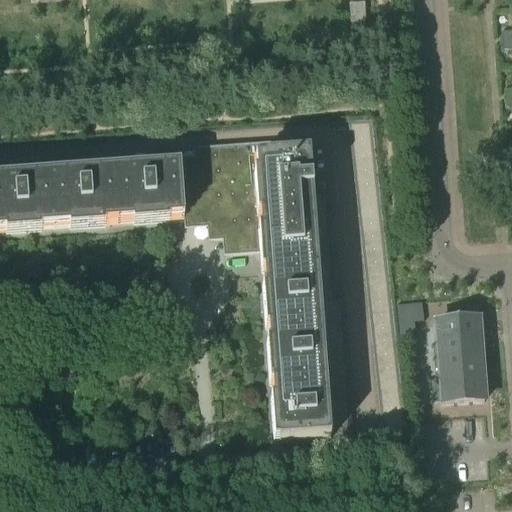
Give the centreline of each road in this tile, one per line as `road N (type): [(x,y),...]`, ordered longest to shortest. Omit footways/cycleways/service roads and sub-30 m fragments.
road 1 (residential): [(0,483),(357,455),(367,446),(334,149),(326,139),(313,132),(0,153)]
road 2 (residential): [(511,266),(453,269),(441,259),(420,0)]
